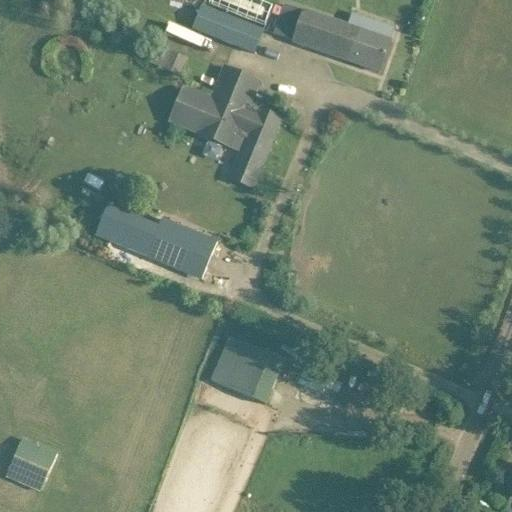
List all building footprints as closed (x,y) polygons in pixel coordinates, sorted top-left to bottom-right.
[(213,0),(213,2),(247,11),(249,0),(213,0)] [(284,3),(279,17),(273,36),(378,73),(389,43),(388,42),(393,29),(372,22),(368,35),(358,32),(359,28),(303,10),(284,3)] [(203,7),(194,30),(254,54),(263,30),(203,7)] [(163,69),(179,76),(186,59),(170,52),(163,69)] [(183,86),(175,107),(168,124),(240,153),(229,180),(251,189),(279,120),(247,106),(257,82),(223,69),(212,97),(183,86)] [(107,208),(95,237),(146,258),(158,229),(107,208)] [(158,229),(146,258),(202,280),(217,244),(162,221),(158,229)] [(287,275),(286,284),(295,286),(297,276),(287,275)] [(215,384),(265,405),(284,360),(245,344),(238,360),(227,356),(215,384)] [(1,395),(0,397),(0,436),(8,439),(20,402),(1,395)] [(22,439),(6,479),(40,494),(57,454),(22,439)]
